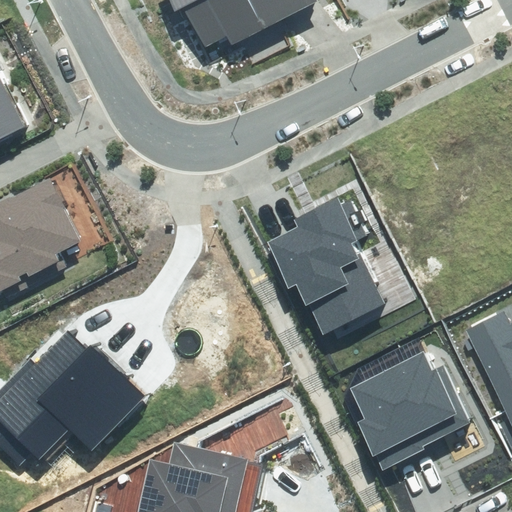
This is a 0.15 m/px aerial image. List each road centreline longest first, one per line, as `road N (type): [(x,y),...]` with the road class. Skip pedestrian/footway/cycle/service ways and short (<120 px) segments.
road 1 (residential): [(506,0),(202,150),(156,142),(127,102)]
road 2 (residential): [(127,102),(0,163)]
